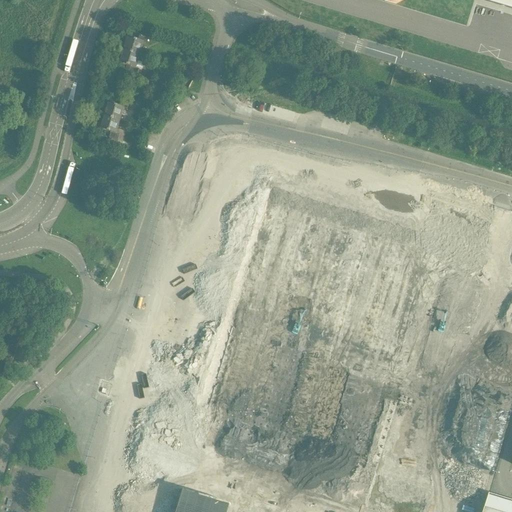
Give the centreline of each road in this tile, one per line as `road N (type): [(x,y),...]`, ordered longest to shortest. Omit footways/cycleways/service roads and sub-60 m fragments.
road 1 (unclassified): [(0,246),(32,228),(53,197),(77,102),(76,68)]
road 2 (unclassified): [(76,68),(38,190),(0,223)]
